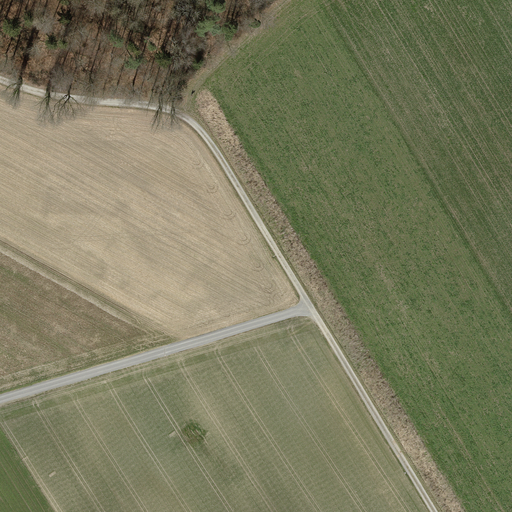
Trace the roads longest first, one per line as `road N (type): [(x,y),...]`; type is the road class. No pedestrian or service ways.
road 1 (track): [(0,80),(183,113),(197,125),(435,511)]
road 2 (track): [(0,403),(312,310)]
